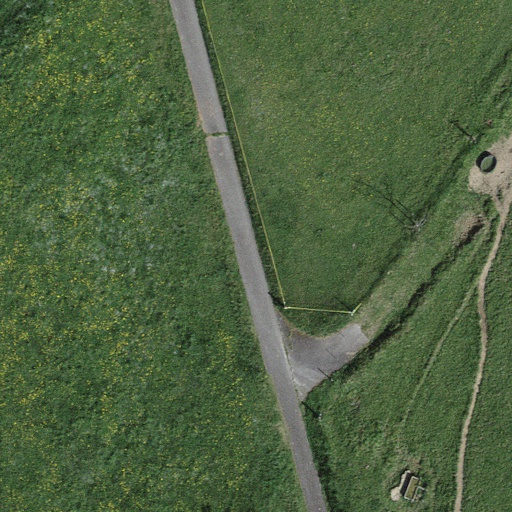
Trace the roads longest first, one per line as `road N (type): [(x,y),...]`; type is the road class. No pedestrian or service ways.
road 1 (track): [(180,0),(321,511)]
road 2 (track): [(283,380),(346,340),(391,296),(511,124)]
